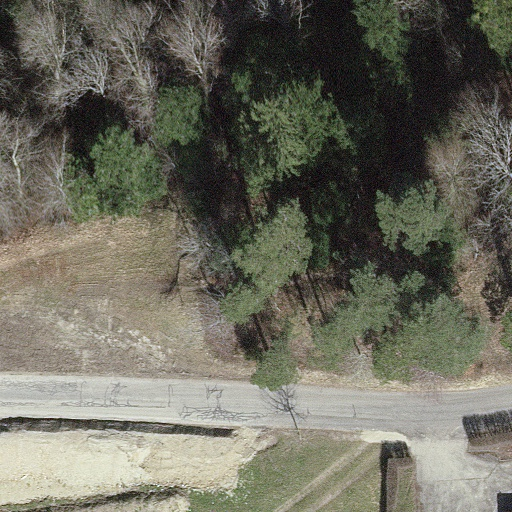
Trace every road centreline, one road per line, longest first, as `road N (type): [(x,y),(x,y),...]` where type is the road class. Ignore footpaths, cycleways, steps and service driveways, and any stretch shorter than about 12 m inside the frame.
road 1 (unclassified): [(511,391),(395,405),(0,403)]
road 2 (track): [(395,405),(365,460),(298,511)]
